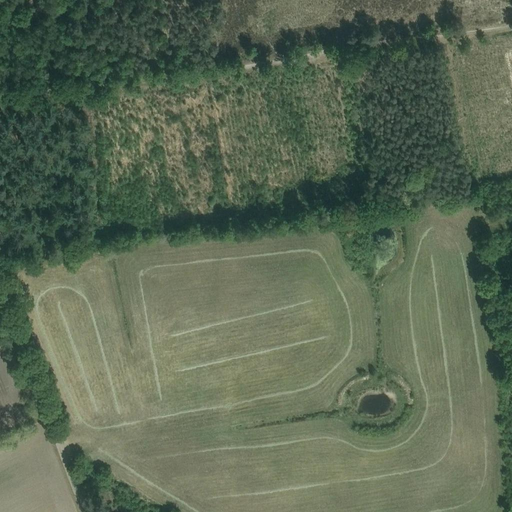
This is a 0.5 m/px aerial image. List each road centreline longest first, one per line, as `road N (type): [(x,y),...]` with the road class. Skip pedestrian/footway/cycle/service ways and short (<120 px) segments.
road 1 (track): [(0,100),(511,28)]
road 2 (unclassified): [(0,279),(88,511)]
